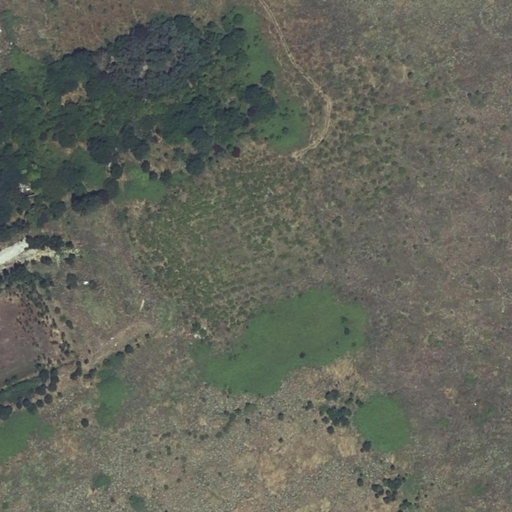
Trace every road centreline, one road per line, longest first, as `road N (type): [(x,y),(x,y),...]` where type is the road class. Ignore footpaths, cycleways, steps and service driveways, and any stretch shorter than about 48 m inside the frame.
road 1 (residential): [(386,112),(0,266)]
road 2 (residential): [(386,112),(511,418)]
road 3 (residential): [(511,62),(386,112)]
